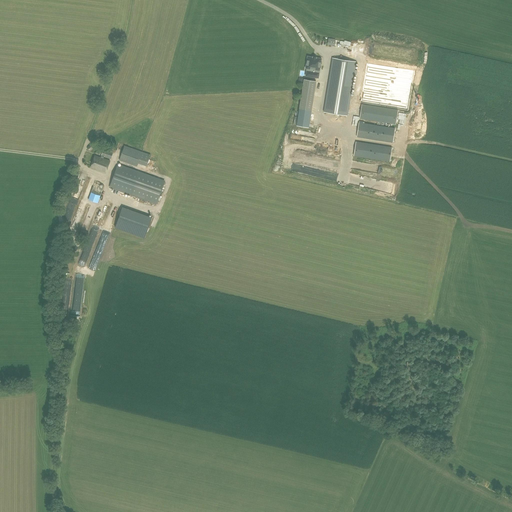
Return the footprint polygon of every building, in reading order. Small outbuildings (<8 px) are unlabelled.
[(316,70),(319,70),(321,58),(316,58),(316,57),(313,56),(312,57),(307,56),(305,68),(307,68),(306,76),(318,78),(319,72),(316,72),(316,70)] [(356,61),(332,58),(325,112),(348,115),(356,61)] [(303,83),(296,125),(308,127),(316,81),(315,81),(306,79),(305,79),(304,79),(303,83)] [(397,107),(361,102),(359,116),(395,121),(397,107)] [(394,126),(358,121),(357,136),(392,140),(394,126)] [(392,145),(356,141),(354,155),(390,160),(392,145)] [(147,165),(151,155),(125,146),(120,160),(137,166),(139,162),(147,165)] [(110,161),(103,159),(104,156),(111,159),(113,152),(104,149),(101,158),(95,156),(91,167),(106,172),(110,161)] [(117,166),(110,186),(136,195),(158,202),(165,182),(143,175),(117,166)] [(89,199),(98,203),(104,186),(94,182),(89,199)] [(134,198),(123,194),(120,203),(131,207),(134,198)]
